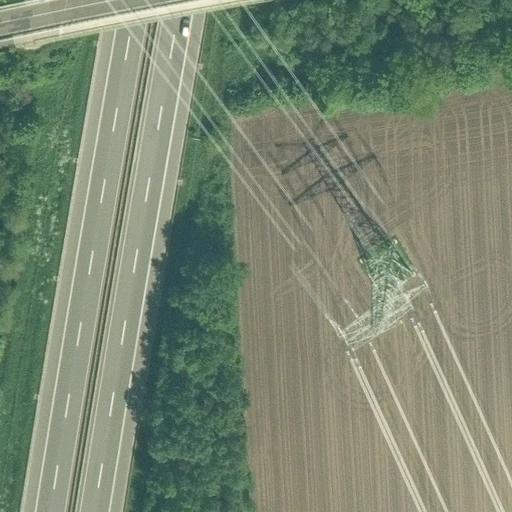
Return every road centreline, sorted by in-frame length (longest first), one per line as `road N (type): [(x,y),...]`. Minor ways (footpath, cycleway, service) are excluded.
road 1 (motorway): [(94,511),(181,0)]
road 2 (motorway): [(136,0),(50,511)]
